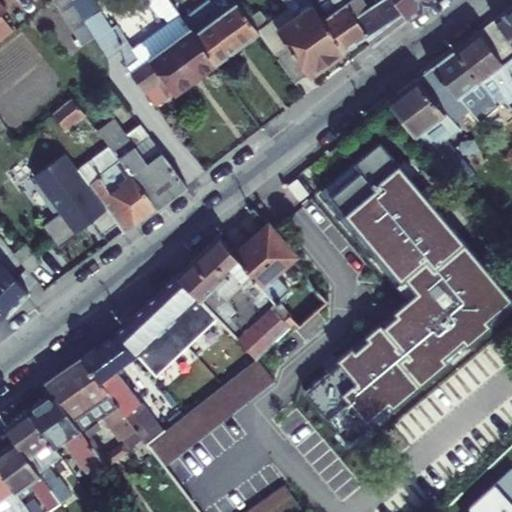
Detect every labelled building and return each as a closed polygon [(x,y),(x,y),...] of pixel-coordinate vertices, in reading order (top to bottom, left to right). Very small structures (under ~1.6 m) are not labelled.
[(95,38),(70,0),(54,0),(53,1),(82,46),(95,38)] [(126,65),(156,106),(214,62),(177,9),(170,0),(155,0),(151,3),(169,27),(172,25),(177,32),(139,61),(136,57),(138,55),(125,39),(122,41),(95,0),(70,0),(95,38),(109,59),(121,49),(126,65)] [(189,0),(177,9),(214,62),(258,31),(235,0),(189,0)] [(258,31),(296,84),(343,52),(308,0),(288,0),(300,16),(278,31),(270,21),(258,31)] [(308,0),(343,52),(369,35),(345,0),(308,0)] [(376,0),(367,7),(362,0),(345,0),(369,35),(403,13),(394,0),(376,0)] [(394,0),(403,13),(406,18),(429,0),(394,0)] [(0,41),(13,32),(1,17),(5,14),(0,7),(0,41)] [(511,7),(479,32),(511,74),(511,7)] [(511,74),(479,32),(455,51),(486,89),(500,106),(511,96),(511,74)] [(486,89),(455,51),(431,69),(468,111),(476,119),(481,115),(485,111),(474,98),(486,89)] [(416,81),(389,100),(415,136),(417,135),(430,152),(432,150),(458,186),(462,190),(475,180),(471,174),(446,139),(460,127),(455,122),(454,122),(468,111),(431,69),(416,81)] [(260,119),(271,111),(255,90),(244,97),(260,119)] [(65,132),(85,116),(72,98),(52,114),(65,132)] [(495,110),(484,119),(501,139),(511,130),(495,110)] [(481,115),(476,119),(477,121),(479,124),(484,119),(481,115)] [(110,146),(156,206),(185,185),(162,155),(147,165),(134,147),(148,137),(138,125),(126,135),(114,119),(96,131),(106,145),(110,146)] [(147,165),(162,155),(148,137),(134,147),(147,165)] [(511,304),(382,145),(356,166),(362,174),(331,199),(401,285),(405,282),(416,296),(393,315),(396,319),(382,329),(379,326),(364,338),(367,342),(354,353),(351,349),(335,362),(338,365),(303,395),(344,446),(367,428),(364,425),(386,408),(390,412),(446,366),(442,362),(462,346),(466,350),(490,330),(486,326),(511,304)] [(156,206),(110,146),(88,163),(133,225),(156,206)] [(92,219),(106,209),(78,170),(65,152),(34,174),(61,211),(42,225),(58,247),(93,221),(92,219)] [(123,232),(133,225),(88,163),(78,170),(106,209),(123,232)] [(310,195),(298,181),(290,188),(302,202),(310,195)] [(291,259),(293,255),(266,225),(231,252),(238,258),(261,289),(270,306),(280,318),(287,310),(291,315),(290,317),(300,327),(313,315),(326,303),(315,291),(300,304),(274,275),(291,259)] [(261,289),(238,258),(231,252),(217,237),(175,277),(216,319),(255,359),(269,347),(290,328),(280,318),(270,306),(261,289)] [(12,254),(27,273),(39,263),(24,245),(12,254)] [(0,304),(6,310),(25,292),(0,266),(0,304)] [(175,277),(113,336),(135,357),(154,379),(216,319),(175,277)] [(113,336),(82,361),(135,430),(146,445),(162,433),(116,372),(135,357),(113,336)] [(118,443),(135,430),(82,361),(46,385),(51,392),(81,433),(100,419),(118,443)] [(185,416),(146,445),(164,468),(274,383),(257,361),(185,416)] [(81,433),(51,392),(26,410),(53,449),(63,442),(86,474),(93,468),(102,461),(81,433)] [(59,457),(53,449),(26,410),(4,426),(14,441),(60,505),(71,499),(48,466),(59,457)] [(51,511),(60,505),(14,441),(0,450),(0,471),(21,502),(30,495),(41,511),(51,511)] [(110,472),(102,461),(93,468),(101,479),(110,472)] [(511,511),(511,469),(467,509),(468,511),(470,509),(472,511),(511,511)] [(28,511),(21,502),(0,471),(0,511),(28,511)] [(247,511),(298,511),(302,509),(284,485),(247,511)]
